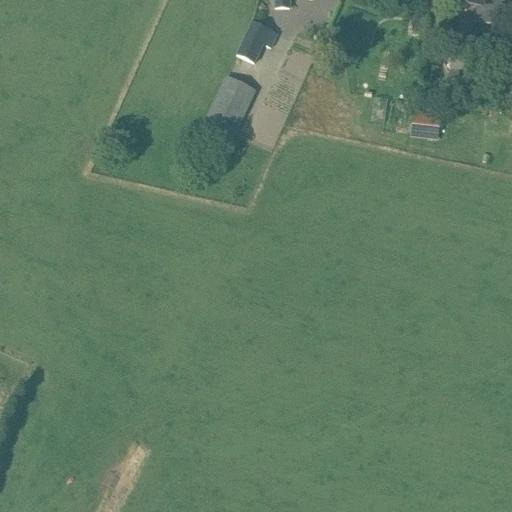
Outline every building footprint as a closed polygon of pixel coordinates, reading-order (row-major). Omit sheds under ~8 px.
[(291,0),(272,0),(273,11),(291,10),(291,0)] [(451,0),(451,8),(476,8),(476,26),(504,26),(504,9),(504,0),(492,0),(493,2),(493,8),(483,8),(483,0),(451,0)] [(252,24),(236,58),(254,65),(263,48),(270,50),(277,36),(252,24)] [(448,76),(472,76),(473,50),(450,49),(448,76)] [(235,136),(256,93),(225,78),(205,122),(212,125),(206,137),(221,144),(227,132),(235,136)] [(412,139),(436,141),(439,118),(415,116),(412,139)]
